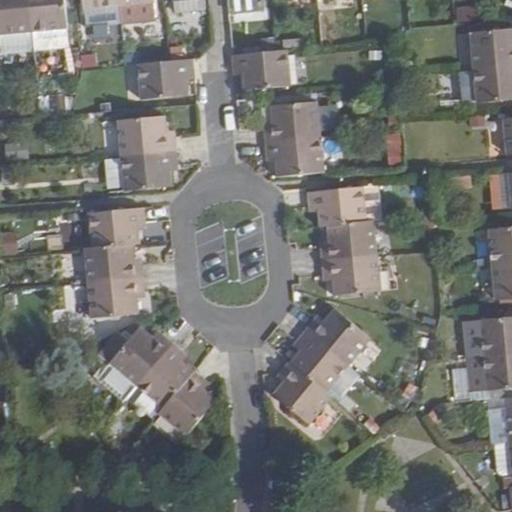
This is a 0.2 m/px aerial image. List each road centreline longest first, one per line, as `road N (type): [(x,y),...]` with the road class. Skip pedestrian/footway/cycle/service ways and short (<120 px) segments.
road 1 (residential): [(241,342),(287,305),(274,198),(224,181)]
road 2 (residential): [(224,181),(182,212),(190,312),(241,342)]
road 3 (residential): [(241,342),(251,458),(246,511)]
